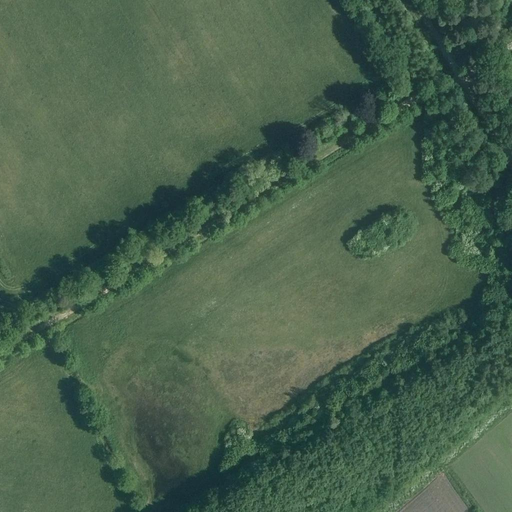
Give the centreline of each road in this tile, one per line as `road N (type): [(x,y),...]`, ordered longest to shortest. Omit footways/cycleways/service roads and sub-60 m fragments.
road 1 (track): [(0,353),(511,46)]
road 2 (track): [(412,0),(511,158)]
